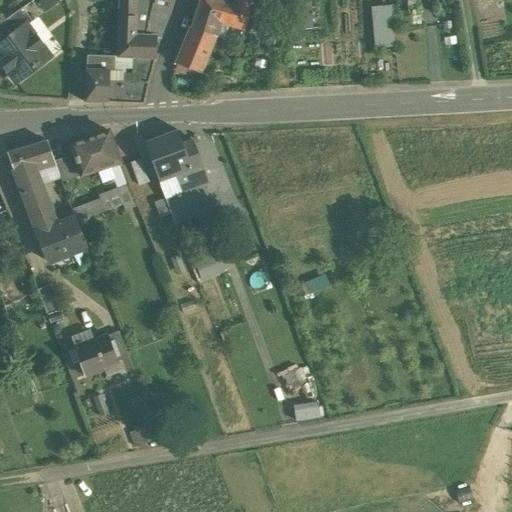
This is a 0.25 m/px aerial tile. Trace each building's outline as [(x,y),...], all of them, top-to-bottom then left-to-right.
[(118,0),(118,34),(120,34),(119,58),(133,58),(154,59),(155,59),(156,39),(160,39),(170,0),(165,0),(118,0)] [(228,6),(203,0),(200,0),(190,31),(213,38),(218,23),(223,24),(228,6)] [(235,0),(233,7),(228,6),(223,24),(243,30),(254,0),(235,0)] [(369,5),(370,46),(391,46),(390,4),(369,5)] [(22,8),(0,24),(0,39),(2,42),(25,25),(26,26),(32,22),(22,8)] [(2,42),(0,43),(0,63),(6,72),(7,71),(15,82),(49,58),(41,46),(42,46),(35,36),(34,36),(26,26),(25,25),(2,42)] [(190,31),(176,65),(200,73),(213,38),(190,31)] [(86,56),(85,70),(109,71),(109,57),(86,56)] [(142,103),(154,59),(133,58),(132,75),(109,74),(109,71),(85,70),(83,102),(142,103)] [(181,144),(176,131),(144,143),(159,182),(176,176),(201,166),(192,141),(181,144)] [(108,132),(84,138),(94,166),(96,171),(109,168),(120,165),(108,132)] [(84,138),(51,150),(60,179),(94,166),(84,138)] [(46,141),(6,154),(21,192),(38,186),(34,173),(41,171),(40,166),(53,161),(46,141)] [(129,161),(137,183),(147,180),(139,158),(129,161)] [(201,166),(176,176),(183,193),(208,183),(201,166)] [(56,168),(47,171),(50,182),(60,179),(56,168)] [(109,168),(96,171),(101,183),(112,180),(109,168)] [(38,186),(21,192),(27,208),(44,202),(43,198),(38,186)] [(129,188),(117,191),(121,205),(123,210),(136,205),(129,188)] [(117,191),(99,196),(99,199),(103,212),(121,205),(117,191)] [(201,196),(179,204),(181,209),(184,218),(206,210),(201,196)] [(44,202),(27,208),(36,234),(56,226),(44,197),(43,198),(44,202)] [(165,198),(155,202),(161,217),(171,214),(171,213),(165,198)] [(99,199),(71,210),(75,219),(76,222),(103,212),(99,199)] [(181,209),(171,213),(171,214),(174,222),(184,218),(181,209)] [(56,226),(36,234),(47,262),(86,247),(76,222),(75,219),(56,226)] [(194,267),(199,280),(224,269),(218,256),(194,267)] [(50,285),(37,290),(49,323),(62,318),(50,285)] [(118,332),(107,336),(117,361),(128,357),(118,332)] [(107,336),(74,349),(84,376),(118,363),(117,361),(107,336)] [(292,420),(317,416),(314,400),(289,404),(292,420)]
